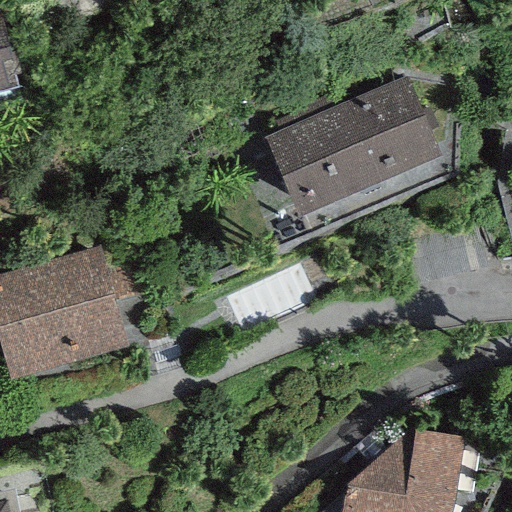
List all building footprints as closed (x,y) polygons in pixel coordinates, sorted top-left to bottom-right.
[(1,11),(0,10),(0,84),(19,80),(1,11)] [(422,79),(283,145),(319,221),(458,155),(422,79)] [(130,241),(6,287),(40,376),(163,330),(130,241)] [(461,432),(408,424),(343,479),(337,511),(447,511),(449,509),(454,492),(461,432)] [(39,511),(30,480),(0,489),(0,511),(39,511)]
